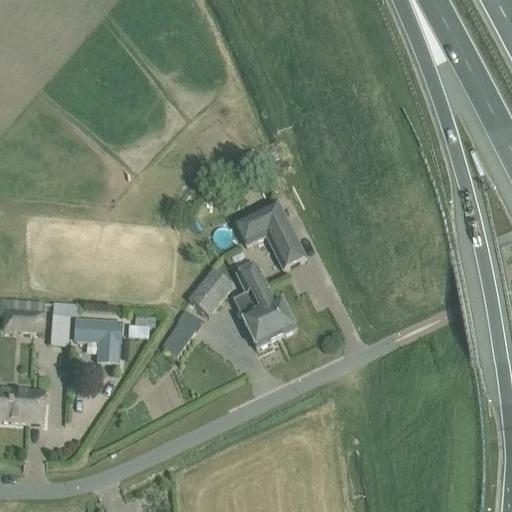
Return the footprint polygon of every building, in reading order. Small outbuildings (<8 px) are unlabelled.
[(307,262),(278,205),(235,227),(247,250),(266,240),(283,274),(307,262)] [(297,334),(288,316),(281,301),(275,304),(257,269),(237,279),(246,297),(251,295),(265,323),(268,321),(273,331),(272,331),(277,343),(297,334)] [(209,320),(233,288),(213,272),(188,304),(209,320)] [(257,353),(277,343),(272,331),(273,331),(268,321),(265,323),(251,295),(246,297),(239,300),(233,303),(242,321),(257,353)] [(52,307),(52,318),(69,319),(80,320),(81,309),(69,308),(52,307)] [(44,338),(45,314),(25,313),(23,336),(44,338)] [(179,360),(202,325),(184,313),(177,323),(179,324),(163,349),(179,360)] [(136,319),(136,329),(147,330),(147,319),(136,319)] [(121,327),(77,324),(76,345),(99,346),(98,365),(119,367),(121,327)] [(0,392),(0,424),(44,427),(46,395),(0,392)]
